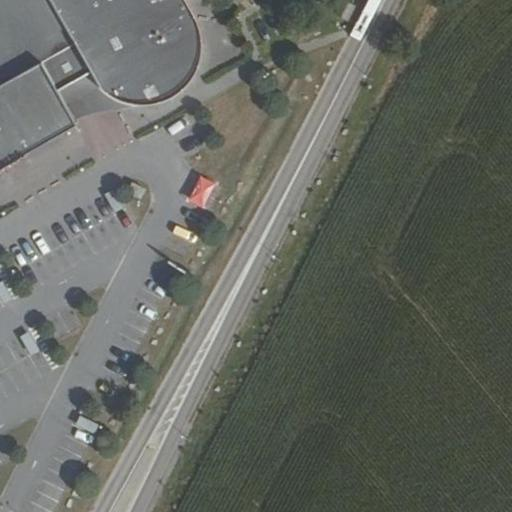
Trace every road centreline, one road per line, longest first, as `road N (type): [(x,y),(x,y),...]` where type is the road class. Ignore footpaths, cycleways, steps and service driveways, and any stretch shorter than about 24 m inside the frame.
road 1 (tertiary): [(303,167),(102,511)]
road 2 (tertiary): [(141,511),(303,167)]
road 3 (tertiary): [(384,0),(303,167)]
